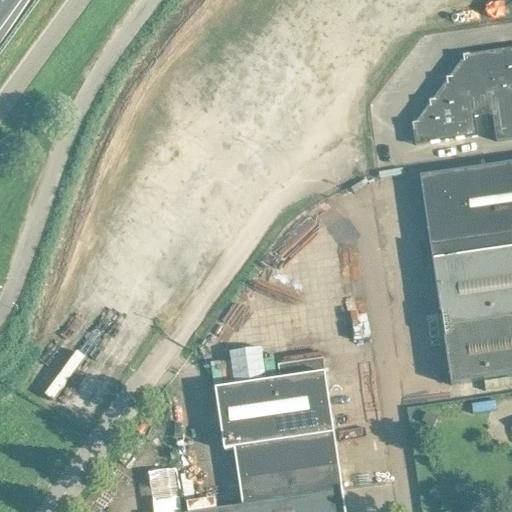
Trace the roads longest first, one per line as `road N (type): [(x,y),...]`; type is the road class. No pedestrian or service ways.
road 1 (unclassified): [(151,0),(87,90),(0,309)]
road 2 (unclassified): [(175,343),(54,511)]
road 3 (unclassified): [(0,110),(80,0)]
